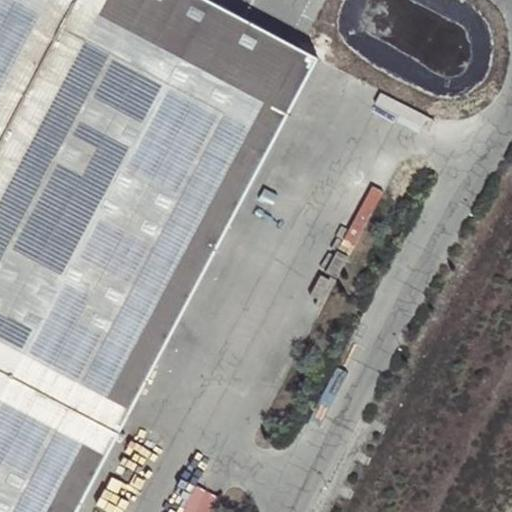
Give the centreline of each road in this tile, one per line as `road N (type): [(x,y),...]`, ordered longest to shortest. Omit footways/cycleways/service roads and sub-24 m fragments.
road 1 (unknown): [(491,140),(378,125),(348,145),(195,437)]
road 2 (unknown): [(195,437),(303,502)]
